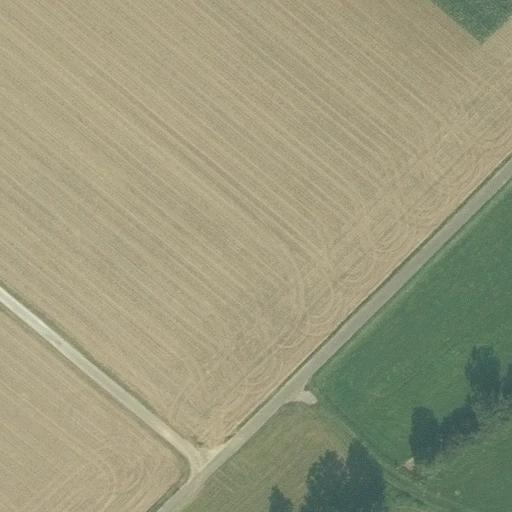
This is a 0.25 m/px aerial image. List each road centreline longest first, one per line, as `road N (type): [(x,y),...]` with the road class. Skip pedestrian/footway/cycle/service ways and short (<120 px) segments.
road 1 (unclassified): [(511,166),(165,511)]
road 2 (track): [(0,298),(209,468)]
